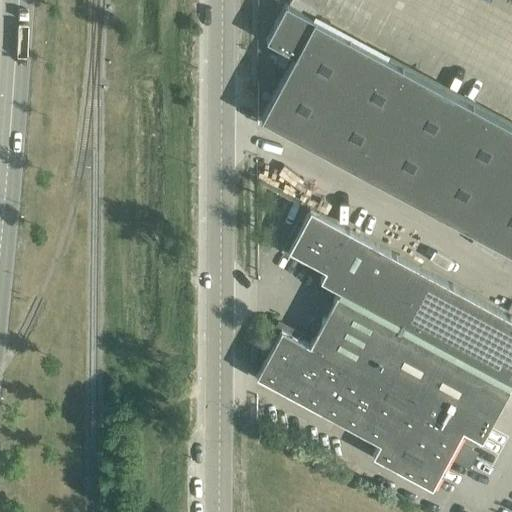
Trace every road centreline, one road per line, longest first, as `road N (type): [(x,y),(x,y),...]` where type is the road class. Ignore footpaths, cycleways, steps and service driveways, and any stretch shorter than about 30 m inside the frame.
road 1 (unclassified): [(219,511),(221,0)]
road 2 (tertiary): [(17,0),(3,202)]
